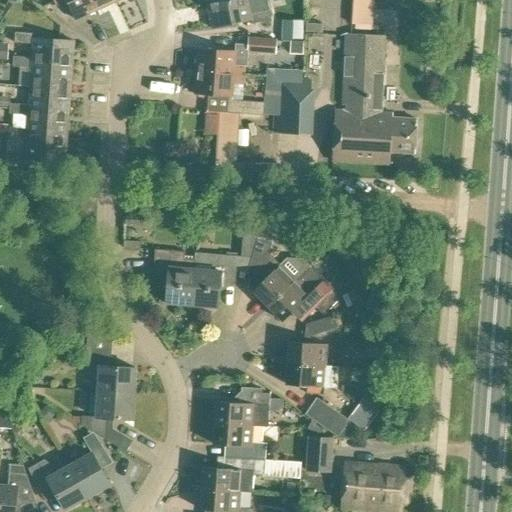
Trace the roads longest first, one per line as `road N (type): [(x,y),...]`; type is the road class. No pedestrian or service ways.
road 1 (secondary): [(480,511),(511,73)]
road 2 (residential): [(170,377),(124,306),(112,269),(120,69),(164,35),(161,0)]
road 3 (residential): [(138,511),(174,445),(170,377)]
